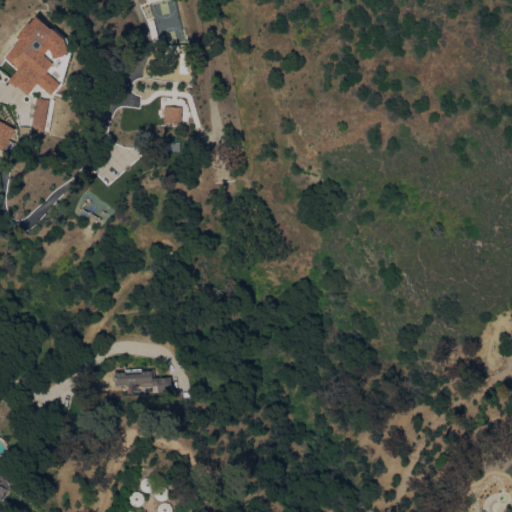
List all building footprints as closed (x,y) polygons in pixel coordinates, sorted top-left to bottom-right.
[(34,22),(39,16),(54,29),(55,27),(69,39),(73,54),(57,59),(55,50),(54,49),(52,49),(48,54),(58,64),(58,68),(53,74),(64,84),(55,95),(41,83),(31,95),(20,85),(19,86),(12,80),(21,69),(9,58),(23,41),(19,38),(32,22),(34,22)] [(47,99),(41,98),(36,128),(42,129),(47,99)] [(183,123),(165,122),(165,106),(183,107),(183,123)] [(0,118),(18,127),(9,146),(8,145),(6,151),(0,148),(0,118)] [(86,205),(97,216),(105,208),(107,210),(118,201),(110,192),(104,197),(100,192),(86,205)] [(127,369),(155,368),(155,378),(173,377),(174,389),(171,389),(171,390),(169,390),(170,392),(160,392),(159,385),(143,386),(143,384),(117,385),(117,371),(127,370),(127,369)] [(0,474),(5,477),(4,478),(12,482),(0,502),(0,474)] [(149,492),(147,491),(145,489),(143,487),(143,485),(143,482),(144,480),(146,478),(149,477),(151,477),(154,478),(156,479),(157,482),(158,484),(157,487),(156,489),(154,491),(152,492),(149,492)] [(169,486),(173,482),(178,487),(174,490),(169,486)] [(163,500),(160,499),(158,497),(157,495),(157,493),(157,490),(159,488),(161,486),(163,486),(166,486),(168,487),(170,488),(171,491),(172,493),(171,496),(170,498),(168,499),(165,500),(163,500)] [(138,506),(135,505),(133,504),(132,502),(131,500),(132,497),(132,495),(134,493),(136,492),(138,491),(141,491),(143,492),(145,494),(146,496),(147,498),(147,500),(146,502),(144,504),(142,506),(140,506),(138,506)] [(160,511),(160,510),(160,508),(161,505),(163,503),(166,502),(168,502),(171,503),(173,504),(174,506),(175,509),(175,511),(174,511),(160,511)]
